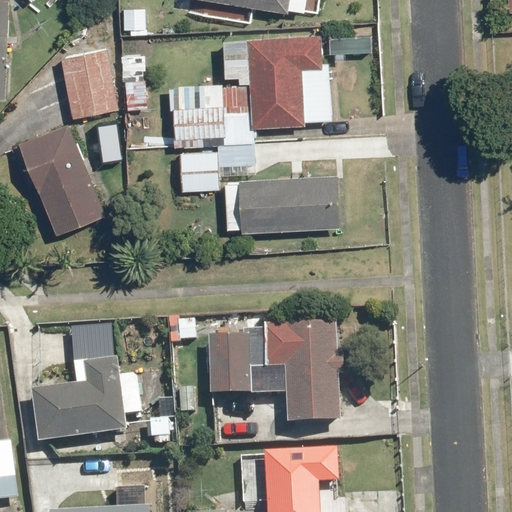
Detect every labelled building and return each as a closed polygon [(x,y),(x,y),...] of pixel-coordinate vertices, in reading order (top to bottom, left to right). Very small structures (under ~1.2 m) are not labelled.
[(0,0),(0,94),(11,95),(14,0),(0,0)] [(234,0),(296,10),(297,0),(234,0)] [(177,56),(177,32),(127,33),(129,97),(152,96),(151,56),(177,56)] [(327,67),(327,35),(304,35),(304,33),(283,35),(280,35),(252,37),(260,125),(311,120),(307,67),(327,67)] [(112,47),(66,56),(78,115),(124,106),(112,47)] [(179,107),(175,106),(175,107),(157,107),(156,137),(177,138),(179,107)] [(180,109),(181,134),(230,132),(229,107),(180,109)] [(75,122),(29,139),(63,228),(109,210),(75,122)] [(225,152),(182,152),(183,192),(225,191),(225,152)] [(248,176),(252,230),(347,225),(344,170),(248,176)] [(199,317),(175,317),(175,339),(199,339),(199,317)] [(293,422),(345,419),(343,385),(345,385),(341,326),(217,334),(221,393),(292,388),(293,422)] [(127,393),(127,390),(125,378),(121,356),(88,362),(92,382),(34,390),(41,440),(132,428),(127,393)] [(0,497),(21,494),(14,439),(0,440),(0,497)] [(324,511),(323,482),(345,480),(342,448),(321,449),(272,452),(274,511),(324,511)]
